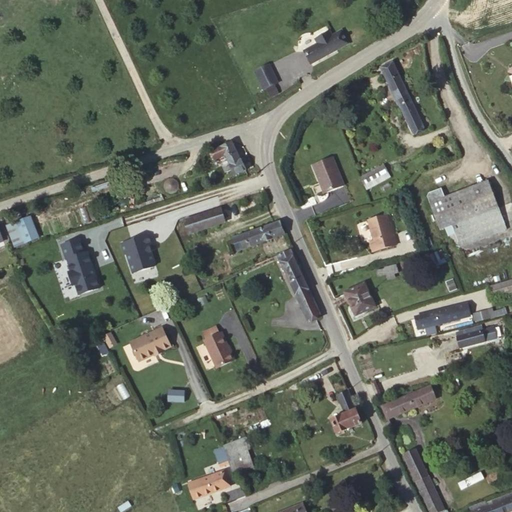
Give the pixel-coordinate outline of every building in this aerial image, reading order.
[(341,29),(332,35),(328,27),(315,34),(319,42),(304,50),(311,62),(348,42),(341,29)] [(392,61),(381,67),(413,135),(425,129),(392,61)] [(255,71),(263,89),(277,82),(269,65),(255,71)] [(228,155),(217,158),(218,160),(208,164),(212,171),(221,167),(223,172),(217,175),(221,183),(227,180),(229,185),(240,180),(235,168),(237,167),(232,155),(228,155)] [(321,200),(342,193),(332,165),(311,172),(321,200)] [(365,184),(368,191),(390,180),(387,173),(365,184)] [(371,197),(393,186),(390,180),(368,191),(371,197)] [(180,193),(180,192),(180,191),(180,189),(178,188),(177,187),(176,186),(174,186),(173,186),(172,186),(170,187),(169,188),(168,188),(168,190),(167,192),(167,193),(168,195),(169,196),(171,198),(172,198),(173,199),(175,199),(176,198),(178,197),(179,196),(180,195),(180,193)] [(447,234),(501,214),(491,187),(447,204),(432,209),(442,236),(447,234)] [(429,202),(432,209),(447,204),(443,194),(431,199),(429,202)] [(459,245),(506,227),(501,214),(447,234),(449,240),(456,238),(459,245)] [(230,228),(226,215),(189,226),(193,240),(230,228)] [(284,235),(279,222),(234,237),(237,249),(284,235)] [(36,246),(27,225),(15,230),(24,251),(36,246)] [(393,244),(386,225),(368,232),(375,251),(370,252),(374,262),(399,253),(395,243),(393,244)] [(508,231),(506,227),(459,245),(460,249),(508,231)] [(510,236),(508,231),(460,249),(463,254),(510,236)] [(306,282),(290,250),(278,255),(292,284),(311,323),(322,317),(306,282)] [(396,271),(394,264),(377,270),(379,276),(396,271)] [(486,294),(511,285),(511,284),(510,278),(483,287),(486,294)] [(374,305),(363,282),(345,290),(356,313),(374,305)] [(511,288),(511,285),(486,294),(487,297),(511,288)] [(205,309),(202,303),(196,306),(199,312),(205,309)] [(426,342),(434,340),(431,331),(465,320),(460,307),(409,324),(414,336),(423,333),(426,342)] [(163,327),(130,342),(139,359),(154,352),(155,355),(163,351),(162,348),(170,344),(163,327)] [(110,333),(104,337),(109,346),(115,342),(110,333)] [(200,341),(203,348),(217,341),(213,334),(200,341)] [(465,336),(448,341),(450,346),(467,341),(465,336)] [(477,337),(468,340),(471,351),(481,348),(477,337)] [(233,367),(219,340),(217,341),(203,348),(202,349),(216,376),(233,367)] [(450,346),(443,348),(447,359),(471,351),(468,340),(467,341),(450,346)] [(434,397),(430,386),(383,407),(388,417),(434,397)] [(186,404),(187,391),(170,391),(170,403),(186,404)] [(361,424),(350,393),(338,397),(344,413),(331,418),(337,433),(361,424)] [(253,467),(244,438),(224,445),(234,474),(253,467)] [(431,511),(438,511),(445,509),(416,448),(403,454),(431,511)] [(187,485),(192,498),(229,484),(223,470),(187,485)] [(502,511),(511,508),(511,498),(511,495),(467,511),(502,511)]
